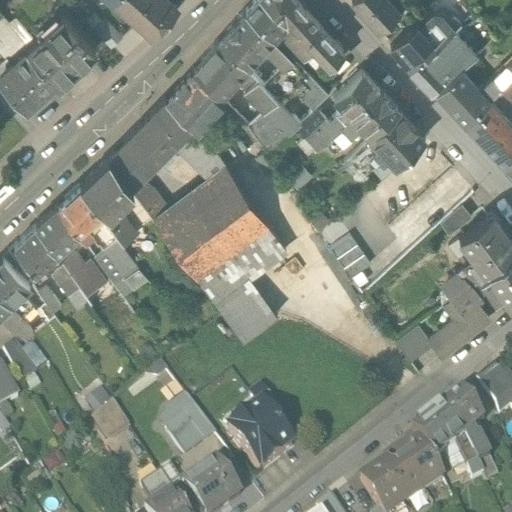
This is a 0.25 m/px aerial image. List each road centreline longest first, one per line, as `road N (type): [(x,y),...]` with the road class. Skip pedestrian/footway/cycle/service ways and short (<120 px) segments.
road 1 (secondary): [(221,0),(0,211)]
road 2 (residential): [(280,511),(511,327)]
road 3 (residential): [(327,0),(511,201)]
